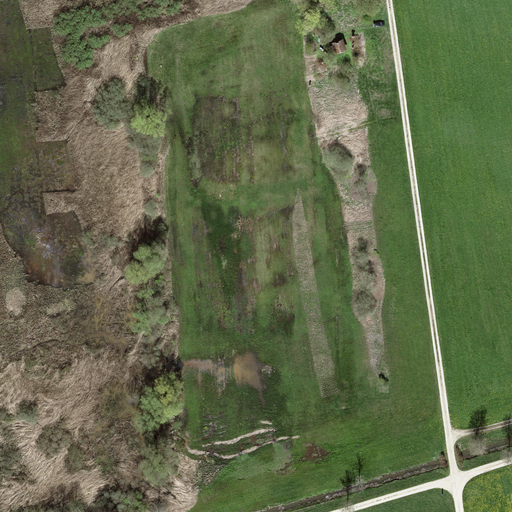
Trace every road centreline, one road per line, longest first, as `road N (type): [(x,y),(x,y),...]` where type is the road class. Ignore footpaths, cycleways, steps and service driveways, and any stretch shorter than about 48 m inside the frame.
road 1 (track): [(388,0),(449,440)]
road 2 (track): [(511,459),(336,511)]
